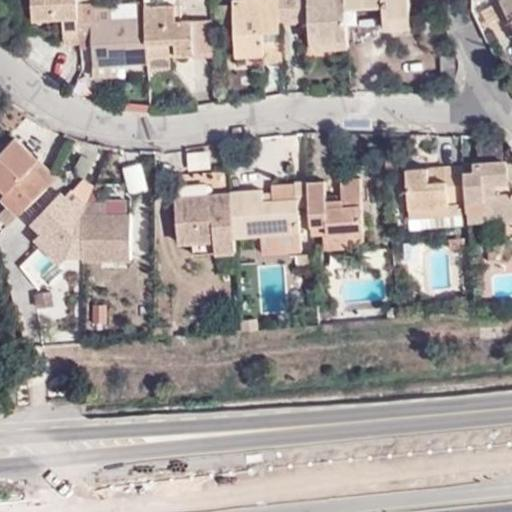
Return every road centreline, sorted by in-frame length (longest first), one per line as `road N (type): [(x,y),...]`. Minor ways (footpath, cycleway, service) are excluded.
road 1 (residential): [(494,108),(265,110),(153,129),(67,109),(0,58)]
road 2 (primary): [(0,467),(511,411)]
road 3 (primary): [(511,404),(0,435)]
road 4 (motorway): [(511,494),(320,511)]
